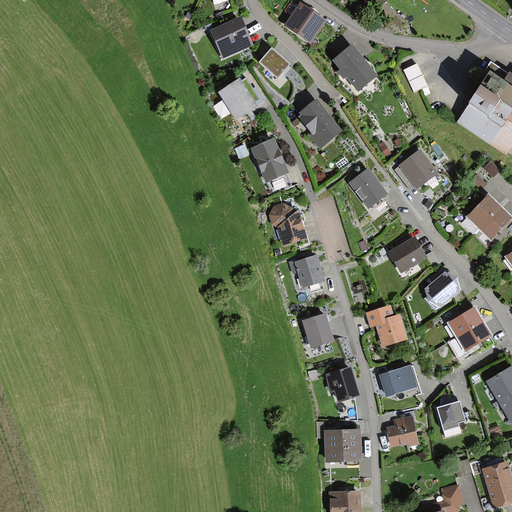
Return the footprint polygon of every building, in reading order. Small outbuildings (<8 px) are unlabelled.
[(356,0),(364,9),(373,0),(356,0)] [(321,30),(298,11),(285,26),(309,45),(321,30)] [(237,22),(210,33),(221,59),(249,47),(237,22)] [(349,50),(331,63),(356,96),(373,82),(349,50)] [(291,68),(272,51),(259,65),(278,82),(291,68)] [(418,63),(404,69),(415,93),(429,86),(418,63)] [(511,75),(501,67),(463,120),(511,154),(511,152),(511,75)] [(237,86),(217,98),(234,126),(254,114),(237,86)] [(315,104),(298,116),(321,147),(338,135),(315,104)] [(270,145),(249,152),(262,186),(283,179),(270,145)] [(436,173),(420,152),(401,167),(417,187),(436,173)] [(365,173),(349,185),(368,211),(384,199),(365,173)] [(511,222),(511,219),(489,197),(467,219),(491,244),(511,222)] [(270,225),(275,228),(283,251),(305,244),(295,217),(281,206),(273,208),(268,215),(270,225)] [(413,239),(390,252),(403,274),(426,260),(413,239)] [(313,257),(292,264),(300,290),(322,283),(313,257)] [(457,295),(443,279),(424,295),(438,312),(457,295)] [(391,307),(367,314),(371,328),(376,326),(382,350),(408,343),(401,319),(395,321),(391,307)] [(488,336),(473,310),(450,323),(466,349),(488,336)] [(332,338),(324,315),(304,322),(312,346),(332,338)] [(411,369),(380,378),(386,399),(417,390),(411,369)] [(357,402),(351,371),(327,376),(330,394),(335,394),(338,405),(357,402)] [(511,373),(510,371),(488,384),(511,425),(511,373)] [(464,421),(459,402),(437,407),(443,431),(459,427),(458,423),(464,421)] [(391,433),(384,433),(386,449),(412,446),(409,421),(390,423),(391,433)] [(357,434),(323,435),(323,466),(357,465),(357,434)] [(469,458),(455,461),(459,476),(473,473),(469,458)] [(511,490),(505,466),(482,472),(494,511),(511,506),(511,490)] [(442,505),(425,509),(425,511),(455,511),(455,510),(461,509),(457,487),(439,491),(442,505)] [(357,511),(357,494),(329,494),(328,511),(357,511)]
